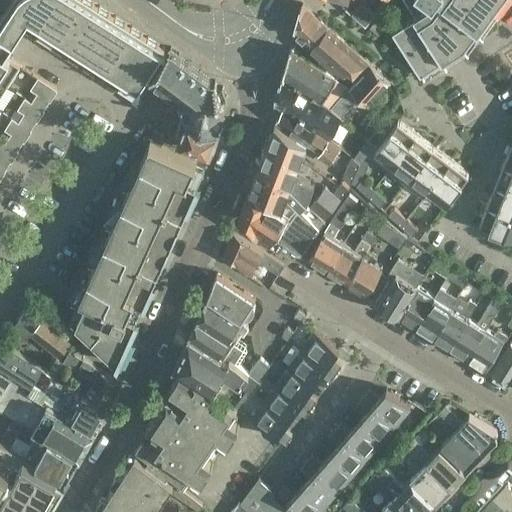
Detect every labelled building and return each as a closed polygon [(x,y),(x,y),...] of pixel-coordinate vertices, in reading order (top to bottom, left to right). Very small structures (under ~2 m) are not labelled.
[(10,0),(0,16),(0,53),(4,56),(4,55),(22,28),(19,26),(33,4),(27,0),(10,0)] [(27,0),(33,4),(19,26),(22,28),(34,36),(56,0),(27,0)] [(56,0),(34,36),(50,46),(79,0),(56,0)] [(99,5),(90,0),(79,0),(50,46),(66,56),(99,5)] [(383,0),(362,0),(361,1),(360,0),(350,0),(345,6),(365,24),(383,0)] [(404,0),(417,20),(412,23),(396,34),(424,77),(425,76),(422,71),(443,57),(446,63),(447,62),(468,48),(468,49),(469,48),(469,47),(483,28),(484,28),(485,27),(479,23),(494,3),(499,7),(500,6),(495,2),(496,0),(404,0)] [(115,16),(99,5),(66,56),(83,67),(115,16)] [(368,57),(357,48),(322,20),(323,19),(301,5),(294,29),(326,56),(343,66),(341,69),(352,76),(368,57)] [(83,67),(99,77),(131,26),(115,16),(83,67)] [(378,33),(386,24),(377,16),(369,25),(378,33)] [(99,77),(115,87),(147,36),(131,26),(99,77)] [(164,47),(147,36),(115,87),(132,98),(130,100),(140,107),(150,93),(140,86),(162,51),(164,47)] [(162,51),(140,86),(150,93),(159,82),(180,98),(185,116),(218,128),(221,121),(218,120),(221,106),(224,105),(221,98),(226,96),(222,86),(217,87),(215,80),(212,81),(178,55),(179,53),(169,46),(165,52),(162,51)] [(321,100),(336,76),(289,47),(282,72),(321,100)] [(0,53),(0,81),(7,86),(20,65),(4,55),(4,56),(0,53)] [(367,98),(387,75),(388,73),(368,57),(352,76),(347,83),(329,106),(339,114),(340,113),(358,91),(367,98)] [(330,136),(337,142),(340,144),(344,148),(350,139),(334,129),(342,115),(340,113),(339,114),(329,106),(321,100),(282,72),(273,102),(282,108),(282,107),(313,126),(330,136)] [(57,88),(37,76),(30,87),(37,92),(31,101),(43,109),(57,88)] [(321,100),(329,106),(347,83),(336,76),(321,100)] [(30,130),(43,109),(31,101),(25,96),(17,108),(24,112),(18,121),(18,122),(30,130)] [(305,140),(313,126),(282,107),(282,108),(281,113),(277,113),(275,118),(277,119),(276,121),(305,140)] [(218,128),(185,116),(181,114),(176,127),(181,129),(177,141),(209,153),(218,128)] [(17,150),(30,130),(18,122),(18,121),(12,117),(4,128),(11,132),(5,141),(5,142),(17,150)] [(375,147),(376,148),(370,156),(387,168),(393,161),(416,131),(398,118),(375,147)] [(140,129),(160,144),(166,137),(145,122),(140,129)] [(284,178),(305,199),(312,181),(291,173),(303,141),(274,123),(257,167),(284,178)] [(305,140),(304,145),(327,159),(327,158),(334,162),(340,154),(332,149),(337,142),(330,136),(313,126),(305,140)] [(368,138),(375,144),(382,135),(375,129),(368,138)] [(433,144),(416,131),(393,161),(387,168),(405,182),(411,174),(433,144)] [(0,167),(4,170),(17,150),(5,142),(5,141),(0,137),(0,167)] [(511,138),(503,161),(511,164),(511,138)] [(196,161),(160,144),(150,140),(80,295),(87,298),(86,301),(101,314),(100,317),(123,338),(124,336),(127,339),(128,337),(126,335),(134,319),(136,320),(144,301),(154,279),(161,263),(180,222),(187,205),(197,183),(205,165),(196,161)] [(450,157),(433,144),(411,174),(405,182),(423,196),(429,188),(428,187),(450,157)] [(347,165),(354,171),(358,163),(359,162),(352,155),(347,165)] [(429,188),(446,200),(468,171),(450,157),(428,187),(429,188)] [(358,163),(354,171),(350,180),(354,183),(366,194),(371,187),(362,178),(368,163),(362,159),(359,162),(358,163)] [(511,164),(503,161),(495,181),(511,188),(511,164)] [(354,171),(347,165),(344,175),(350,180),(354,171)] [(249,188),(281,208),(286,194),(299,208),(304,200),(305,199),(284,178),(257,167),(249,188)] [(340,197),(349,186),(342,180),(333,191),(337,194),(340,197)] [(511,188),(495,181),(487,201),(511,210),(511,188)] [(326,185),(309,204),(324,217),(340,197),(337,194),(333,191),(326,185)] [(371,187),(366,194),(377,205),(383,198),(371,187)] [(312,229),(307,225),(307,226),(281,208),(249,188),(235,222),(278,251),(299,255),(309,240),(312,229)] [(325,269),(343,243),(333,236),(357,200),(349,193),(330,221),(323,231),(323,230),(306,257),(325,269)] [(511,235),(511,210),(487,201),(479,222),(511,235)] [(399,223),(405,217),(393,206),(388,212),(399,223)] [(405,217),(399,223),(411,234),(417,227),(405,217)] [(232,231),(229,239),(223,253),(251,271),(257,261),(278,275),(284,265),(263,252),(264,251),(232,231)] [(398,250),(402,243),(406,237),(395,231),(387,243),(398,250)] [(325,269),(345,282),(362,255),(370,242),(362,237),(354,250),(343,243),(325,269)] [(406,237),(402,243),(408,247),(412,240),(406,237)] [(362,255),(345,282),(364,293),(381,266),(362,255)] [(453,267),(435,255),(430,264),(447,275),(450,270),(451,270),(453,267)] [(413,266),(403,260),(399,258),(387,277),(391,279),(377,302),(397,314),(414,287),(404,281),(413,266)] [(447,275),(448,275),(464,285),(467,280),(462,277),(451,270),(450,270),(447,275)] [(210,298),(245,318),(247,316),(251,314),(254,312),(256,309),(258,306),(259,302),(258,299),(260,296),(220,274),(220,273),(219,273),(210,298)] [(397,314),(416,326),(432,298),(414,287),(397,314)] [(449,346),(466,357),(483,329),(484,330),(501,301),(493,296),(476,325),(466,319),(449,346)] [(416,326),(432,336),(449,308),(449,309),(454,300),(449,297),(446,300),(443,305),(432,298),(416,326)] [(29,298),(13,324),(27,336),(32,330),(58,353),(72,336),(44,312),(29,298)] [(191,336),(192,337),(219,355),(220,354),(222,354),(231,359),(249,371),(262,379),(270,366),(253,355),(251,357),(245,353),(250,346),(239,339),(245,331),(247,332),(253,323),(245,318),(210,298),(203,316),(191,336)] [(432,336),(449,346),(466,319),(476,303),(470,299),(460,315),(449,309),(449,308),(432,336)] [(117,361),(118,360),(127,339),(124,336),(123,338),(100,317),(101,314),(86,301),(76,322),(117,361)] [(489,333),(484,330),(483,329),(466,357),(484,367),(501,338),(504,340),(508,334),(498,327),(493,335),(489,333)] [(300,348),(335,373),(341,365),(331,358),(338,349),(339,348),(313,330),(300,348)] [(511,335),(491,371),(508,381),(511,373),(511,335)] [(219,355),(192,337),(174,366),(182,371),(214,393),(214,392),(226,376),(239,385),(249,371),(231,359),(222,354),(220,354),(219,355)] [(5,343),(0,350),(0,370),(28,389),(42,368),(5,343)] [(287,365),(313,384),(320,374),(330,381),(335,373),(300,348),(287,365)] [(62,360),(76,368),(89,376),(81,390),(86,393),(106,405),(120,380),(68,350),(62,360)] [(275,383),(310,408),(316,400),(306,393),(313,384),(287,365),(275,383)] [(127,463),(168,488),(199,508),(203,503),(183,488),(192,476),(200,482),(215,461),(207,455),(219,438),(226,443),(239,424),(232,419),(239,410),(214,392),(214,393),(182,371),(171,388),(178,392),(172,401),(165,397),(140,436),(141,437),(133,450),(134,451),(127,463)] [(0,373),(0,407),(52,438),(49,443),(75,459),(76,459),(92,430),(38,398),(35,396),(36,394),(28,389),(13,381),(0,373)] [(92,430),(106,405),(86,393),(81,390),(70,384),(69,384),(52,374),(38,398),(92,430)] [(263,401),(288,419),(295,409),(305,416),(310,408),(275,383),(263,401)] [(369,389),(362,396),(395,424),(409,408),(386,387),(385,388),(378,397),(369,389)] [(381,441),(395,424),(362,396),(356,404),(365,411),(357,420),(381,441)] [(288,419),(263,401),(250,419),(285,444),(286,443),(291,435),(281,428),(288,419)] [(445,404),(437,412),(480,452),(497,434),(496,430),(468,413),(462,419),(445,404)] [(437,412),(432,418),(449,433),(441,442),(467,466),(480,452),(437,412)] [(366,457),(381,441),(357,420),(349,429),(340,421),(334,429),(366,457)] [(329,453),(352,473),(366,457),(334,429),(327,436),(336,444),(329,453)] [(68,474),(66,473),(39,459),(0,436),(0,511),(44,511),(66,475),(67,476),(68,474)] [(412,438),(405,446),(448,486),(462,471),(437,446),(429,454),(412,438)] [(66,473),(75,459),(49,443),(39,459),(66,473)] [(405,446),(399,452),(406,459),(416,468),(408,477),(433,502),(448,486),(405,446)] [(305,461),(338,490),(352,473),(329,453),(321,462),(312,454),(305,461)] [(338,490),(305,461),(299,469),(308,477),(300,486),(324,506),(338,490)] [(168,488),(127,463),(95,511),(146,511),(157,495),(162,498),(168,488)] [(391,474),(391,475),(382,467),(376,475),(414,511),(423,511),(433,502),(408,477),(401,484),(391,474)] [(385,511),(414,511),(376,475),(369,484),(377,489),(387,499),(380,506),(385,511)] [(239,499),(252,511),(282,511),(286,508),(271,495),(274,491),(258,477),(239,499)] [(318,511),(324,506),(300,486),(293,494),(284,487),(277,494),(276,494),(296,511),(318,511)] [(379,511),(378,510),(376,511),(365,511),(349,496),(343,505),(350,511),(379,511)] [(511,511),(511,504),(503,497),(489,511),(511,511)] [(252,511),(239,499),(227,511),(252,511)]
